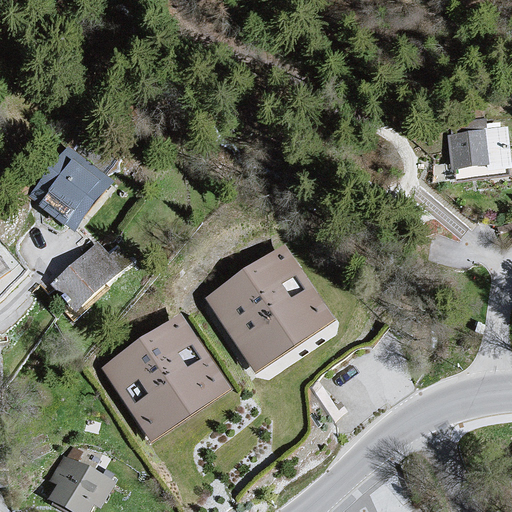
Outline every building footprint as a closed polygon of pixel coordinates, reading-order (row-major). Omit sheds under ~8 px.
[(511,129),(448,142),(457,188),(511,176),(511,129)] [(129,201),(89,170),(54,214),(93,246),(129,201)] [(0,237),(0,267),(15,255),(0,237)] [(143,282),(110,247),(63,291),(96,326),(143,282)] [(295,253),(216,308),(271,385),(349,330),(295,253)] [(197,315),(115,374),(173,453),(254,394),(197,315)] [(112,511),(125,486),(69,459),(48,502),(69,511),(112,511)]
